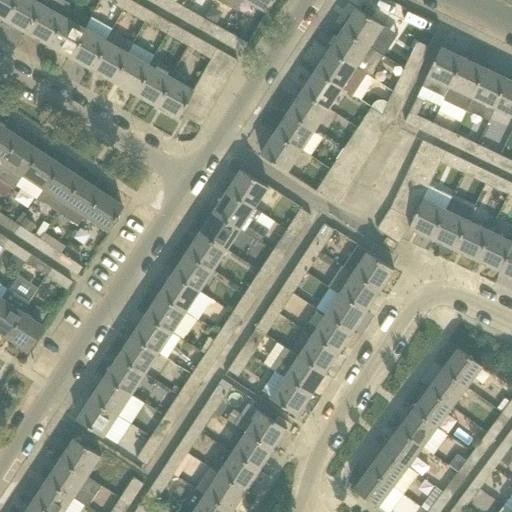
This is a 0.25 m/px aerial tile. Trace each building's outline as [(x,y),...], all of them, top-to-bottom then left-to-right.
[(0,0),(0,18),(2,20),(3,20),(14,0),(0,0)] [(14,0),(3,20),(24,32),(25,32),(40,5),(31,0),(14,0)] [(25,32),(46,44),(61,17),(62,17),(68,7),(56,0),(43,0),(40,5),(25,32)] [(128,0),(106,0),(123,10),(128,0)] [(150,11),(129,0),(128,0),(123,10),(136,17),(132,25),(139,29),(143,21),(144,22),(150,11)] [(172,0),(156,0),(155,3),(176,15),(182,5),(172,0)] [(216,0),(236,11),(242,0),(216,0)] [(244,0),(260,9),(265,11),(271,0),(244,0)] [(203,17),(182,5),(176,15),(198,28),(203,17)] [(384,25),(357,8),(343,28),(370,46),(371,46),(385,55),(398,35),(384,25)] [(172,24),(150,11),(144,22),(166,34),(172,24)] [(46,44),(67,56),(83,29),(62,17),(61,17),(46,44)] [(219,40),(225,30),(203,17),(198,28),(219,40)] [(194,36),(172,24),(166,34),(188,46),(194,36)] [(343,28),(330,49),(371,76),(385,55),(371,46),(370,46),(343,28)] [(67,56),(89,68),(89,69),(105,41),(83,29),(67,56)] [(219,40),(241,53),(247,43),(225,30),(219,40)] [(111,31),(105,41),(89,69),(111,81),(132,43),(111,31)] [(194,36),(188,46),(210,58),(216,48),(194,36)] [(416,74),(429,46),(418,41),(405,68),(416,74)] [(148,65),(154,55),(132,43),(111,81),(133,93),(148,65)] [(464,57),(442,46),(419,93),(443,104),(445,100),(444,100),(464,57)] [(210,58),(209,59),(231,72),(238,61),(216,48),(210,58)] [(343,88),(343,87),(361,99),(375,79),(371,76),(330,49),(316,70),(343,88)] [(487,68),(464,57),(444,100),(445,100),(467,110),(473,97),(487,68)] [(209,59),(203,70),(225,82),(231,72),(209,59)] [(133,93),(154,106),(155,106),(170,78),(148,65),(133,93)] [(405,68),(393,91),(405,97),(416,74),(405,68)] [(509,79),(487,68),(473,97),(467,110),(489,121),(495,108),(496,108),(509,79)] [(176,69),(171,78),(170,78),(155,106),(176,118),(179,114),(185,103),(191,92),(197,81),(176,69)] [(225,82),(203,70),(197,81),(219,93),(225,82)] [(316,70),(302,91),(329,109),(343,88),(316,70)] [(511,80),(509,79),(496,108),(511,115),(511,80)] [(219,93),(197,81),(191,92),(213,104),(219,93)] [(302,91),(289,111),(289,112),(316,129),(329,109),(302,91)] [(393,91),(382,114),(393,121),(393,120),(405,97),(393,91)] [(191,92),(185,103),(207,115),(213,104),(191,92)] [(424,101),(418,97),(406,122),(429,133),(434,122),(418,115),(424,101)] [(185,103),(179,114),(201,126),(207,115),(185,103)] [(379,142),(393,121),(382,114),(372,107),(358,128),(379,142)] [(289,112),(276,132),(275,132),(302,150),(316,129),(289,112)] [(451,144),(456,133),(434,122),(429,133),(451,144)] [(0,160),(1,161),(18,137),(0,124),(0,160)] [(366,162),(379,142),(358,128),(344,148),(366,162)] [(261,153),(288,171),(302,150),(275,132),(261,153)] [(474,155),(479,144),(456,133),(451,144),(474,155)] [(15,185),(38,150),(18,137),(1,161),(0,162),(0,179),(12,188),(14,185),(15,185)] [(446,151),(424,140),(394,203),(391,208),(414,219),(424,198),(428,188),(430,185),(441,163),(440,163),(441,162),(446,151)] [(496,166),(501,155),(479,144),(474,155),(496,166)] [(352,183),(366,162),(344,148),(331,169),(352,183)] [(59,164),(38,150),(15,185),(35,199),(36,198),(59,164)] [(470,162),(446,151),(441,162),(465,173),(470,162)] [(511,173),(511,159),(501,155),(496,166),(511,173)] [(465,173),(487,184),(493,173),(470,162),(465,173)] [(63,202),(64,203),(80,178),(59,164),(36,198),(56,211),(63,202)] [(242,169),(228,190),(255,208),(269,187),(242,169)] [(325,178),(346,192),(352,183),(331,169),(325,178)] [(487,184),(510,195),(511,190),(511,182),(493,173),(487,184)] [(64,203),(85,216),(101,192),(80,178),(64,203)] [(338,204),(346,192),(325,178),(317,190),(338,204)] [(410,228),(433,238),(447,209),(454,196),(430,185),(428,188),(424,198),(414,219),(410,228)] [(257,221),(262,213),(255,208),(228,190),(214,211),(241,229),(262,242),(270,230),(257,221)] [(85,216),(106,230),(122,205),(101,192),(85,216)] [(377,229),(400,243),(410,228),(414,219),(391,208),(377,229)] [(433,238),(433,239),(455,249),(470,220),(447,209),(433,238)] [(201,232),(228,250),(241,229),(214,211),(201,231),(201,232)] [(0,223),(14,233),(19,225),(0,212),(0,223)] [(14,220),(20,224),(26,214),(23,212),(14,220)] [(19,225),(30,232),(35,224),(24,217),(19,225)] [(294,219),(287,229),(297,236),(304,225),(294,219)] [(455,249),(477,259),(478,260),(492,231),(470,220),(455,249)] [(318,234),(328,240),(335,230),(325,223),(318,234)] [(39,238),(34,234),(30,232),(19,225),(14,233),(35,247),(40,238),(39,238)] [(500,271),(500,272),(500,273),(511,247),(511,240),(492,231),(478,260),(500,271)] [(201,232),(187,252),(214,270),(228,250),(201,232)] [(0,245),(4,248),(9,241),(0,234),(0,245)] [(40,238),(35,247),(56,260),(61,252),(52,246),(41,239),(40,238)] [(291,246),(281,239),(273,251),(284,257),(291,246)] [(30,254),(9,241),(4,248),(25,262),(30,254)] [(304,254),(315,261),(321,251),(311,244),(304,254)] [(395,269),(378,258),(368,251),(368,250),(359,244),(344,266),(354,272),(381,290),(395,269)] [(511,247),(500,273),(511,278),(511,247)] [(56,260),(67,268),(72,260),(61,252),(56,260)] [(214,270),(187,252),(174,273),(173,273),(200,291),(214,270)] [(45,276),(50,268),(30,254),(25,262),(45,276)] [(277,268),(267,261),(259,271),(270,278),(277,268)] [(291,275),(301,282),(308,272),(297,265),(291,275)] [(367,311),(381,291),(381,290),(354,272),(344,266),(342,265),(329,286),(340,294),(340,293),(367,311)] [(71,282),(50,268),(45,276),(66,289),(71,282)] [(173,273),(160,294),(187,312),(198,319),(211,298),(200,291),(173,273)] [(257,298),(264,287),(254,281),(247,291),(257,298)] [(284,285),(270,307),(280,314),(294,292),(284,285)] [(0,298),(0,333),(5,337),(21,312),(28,301),(7,288),(6,289),(0,298)] [(257,298),(247,291),(233,312),(243,319),(257,298)] [(353,332),(367,311),(340,293),(340,294),(327,314),(353,332)] [(160,294),(146,314),(146,315),(173,332),(187,312),(160,294)] [(263,318),(273,324),(280,314),(270,307),(263,318)] [(26,351),(42,326),(21,312),(5,337),(26,351)] [(340,353),(353,332),(327,314),(312,335),(340,353)] [(146,315),(133,335),(129,341),(156,359),(173,332),(146,315)] [(237,329),(226,322),(219,333),(230,340),(237,329)] [(247,341),(257,348),(266,334),(256,328),(247,341)] [(219,333),(215,340),(211,337),(202,351),(206,353),(205,354),(216,361),(230,340),(219,333)] [(326,373),(339,353),(340,353),(312,335),(299,356),(326,373)] [(129,341),(119,356),(112,367),(139,385),(156,359),(129,341)] [(312,394),(326,374),(326,373),(299,356),(285,347),(271,368),(285,377),(312,394)] [(246,365),(253,355),(243,348),(236,359),(246,365)] [(459,348),(444,369),(468,386),(483,366),(459,348)] [(192,374),(202,380),(216,361),(205,354),(192,374)] [(112,367),(105,376),(94,393),(121,410),(139,385),(112,367)] [(444,369),(429,388),(453,406),(468,386),(444,369)] [(199,386),(202,380),(192,374),(189,379),(199,386)] [(299,415),(312,395),(312,394),(285,377),(272,397),(299,415)] [(219,383),(206,404),(216,410),(230,390),(219,383)] [(185,384),(179,394),(189,401),(196,391),(185,384)] [(429,388),(414,408),(438,426),(453,406),(429,388)] [(94,393),(92,397),(77,419),(104,436),(121,410),(94,393)] [(187,405),(189,401),(179,394),(176,398),(187,405)] [(511,400),(511,401),(511,402),(505,398),(498,408),(503,412),(510,418),(511,415),(511,400)] [(274,449),(288,428),(251,403),(237,426),(246,432),(247,431),(274,449)] [(203,431),(216,410),(206,404),(193,424),(203,431)] [(175,422),(182,412),(172,405),(165,415),(175,422)] [(399,428),(423,446),(438,426),(414,408),(399,428)] [(505,425),(498,419),(488,432),(495,438),(505,425)] [(193,424),(178,446),(188,453),(203,431),(193,424)] [(169,431),(159,425),(152,436),(162,443),(169,431)] [(385,448),(408,466),(423,446),(399,428),(385,448)] [(511,429),(503,442),(510,448),(511,445),(511,429)] [(260,469),(273,450),(274,449),(247,431),(246,432),(233,452),(260,469)] [(473,452),(481,458),(495,438),(488,432),(473,452)] [(162,443),(152,436),(137,458),(147,465),(162,443)] [(75,438),(61,458),(61,459),(88,476),(102,455),(75,438)] [(495,468),(501,460),(510,448),(503,442),(487,462),(495,468)] [(178,446),(165,467),(175,473),(188,453),(178,446)] [(419,474),(408,466),(385,448),(370,468),(393,486),(404,493),(419,474)] [(219,473),(246,490),(260,469),(233,452),(219,473)] [(466,478),(481,458),(473,452),(458,472),(466,478)] [(61,459),(47,479),(47,480),(74,497),(88,506),(102,486),(88,476),(61,459)] [(481,488),(490,475),(495,468),(487,462),(472,482),(481,488)] [(165,467),(151,487),(161,494),(175,473),(165,467)] [(355,488),(378,506),(393,486),(370,468),(355,488)] [(443,492),(451,498),(466,478),(458,472),(443,492)] [(206,494),(232,511),(246,490),(219,473),(206,494)] [(134,477),(120,498),(130,505),(144,483),(134,477)] [(47,480),(34,500),(51,511),(64,511),(74,497),(47,480)] [(481,488),(472,482),(457,503),(465,509),(481,488)] [(141,511),(149,511),(161,494),(151,487),(137,509),(141,511)] [(429,511),(440,511),(451,498),(443,492),(429,511)] [(231,511),(232,511),(206,494),(193,511),(231,511)] [(125,511),(130,505),(120,498),(111,511),(125,511)] [(51,511),(34,500),(25,511),(51,511)] [(450,511),(462,511),(465,509),(457,503),(450,511)]
